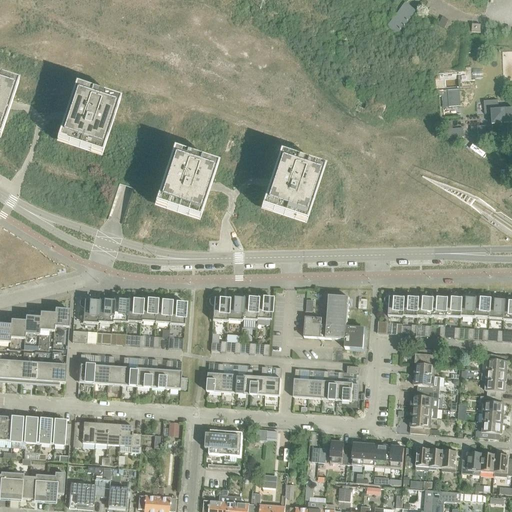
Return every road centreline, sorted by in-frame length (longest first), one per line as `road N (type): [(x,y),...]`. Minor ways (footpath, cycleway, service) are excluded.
road 1 (unknown): [(0,16),(325,145),(419,255)]
road 2 (residential): [(195,415),(370,425),(373,339)]
road 3 (residential): [(0,403),(195,415)]
road 4 (tertiary): [(195,259),(377,256)]
road 5 (residential): [(373,339),(511,348)]
road 6 (residential): [(0,303),(94,280),(103,252)]
